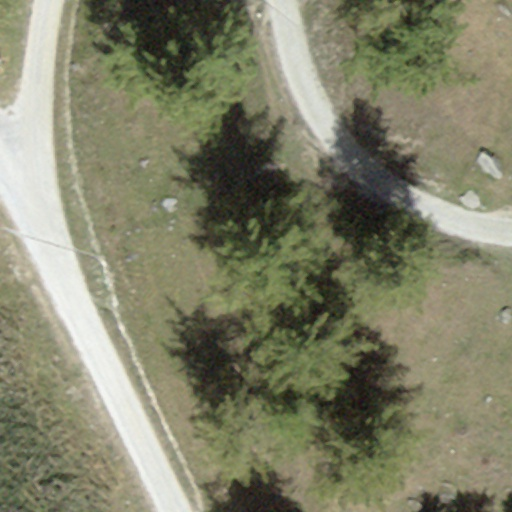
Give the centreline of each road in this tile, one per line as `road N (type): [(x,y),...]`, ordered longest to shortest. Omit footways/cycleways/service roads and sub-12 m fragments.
road 1 (track): [(511,229),(451,224),(344,163),(283,61),(273,0)]
road 2 (unclassified): [(175,511),(16,192)]
road 3 (unclassified): [(16,192),(43,0)]
